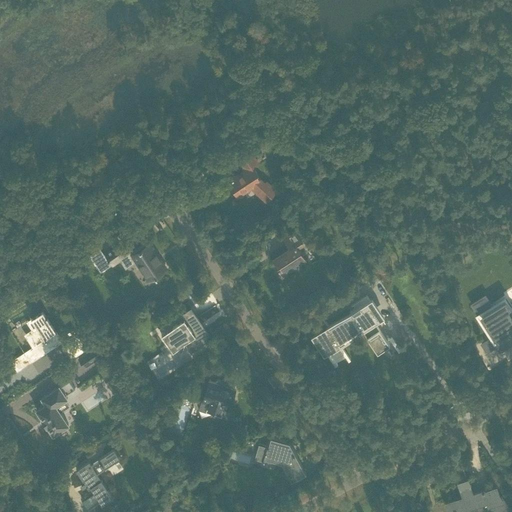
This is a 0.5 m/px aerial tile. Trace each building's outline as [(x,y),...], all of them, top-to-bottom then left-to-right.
[(239,158),(240,160),(246,169),(240,173),(242,175),(239,177),(237,175),(228,181),(237,195),(246,189),(245,187),(250,184),(258,191),(257,192),(266,200),(275,190),(266,182),(265,183),(259,178),(260,177),(259,175),(258,176),(251,164),(257,160),(251,151),(239,158)] [(285,212),(290,220),(297,215),(292,207),(285,212)] [(293,229),(291,231),(282,236),(289,247),(274,257),(283,272),(304,258),(297,246),(302,243),(293,229)] [(100,248),(90,254),(101,271),(110,265),(109,263),(112,261),(112,262),(120,257),(122,261),(132,255),(135,259),(133,261),(137,267),(139,265),(140,266),(142,265),(150,278),(155,275),(156,277),(157,276),(156,274),(166,268),(161,260),(159,260),(159,259),(158,259),(156,257),(157,256),(149,244),(147,245),(145,241),(143,243),(143,242),(139,244),(140,245),(123,255),(117,245),(106,252),(104,254),(100,248)] [(485,295),(472,303),(483,320),(484,319),(494,334),(491,336),(498,348),(511,339),(511,310),(510,308),(510,307),(504,298),(492,306),(490,303),(489,302),(485,295)] [(319,314),(280,340),(288,352),(311,337),(322,353),(324,356),(326,355),(335,367),(337,365),(329,353),(339,346),(341,345),(362,331),(373,347),(376,345),(375,345),(382,340),(387,347),(389,345),(374,322),(381,318),(384,316),(372,297),(369,299),(368,299),(362,303),(350,312),(328,326),(327,326),(319,314)] [(184,342),(191,352),(212,338),(191,305),(158,327),(173,349),(184,342)] [(326,323),(339,315),(334,306),(321,314),(326,323)] [(34,345),(23,352),(30,362),(49,350),(48,348),(52,346),(51,346),(54,344),(56,346),(62,341),(65,345),(63,346),(71,358),(86,349),(73,329),(60,337),(46,316),(47,315),(46,314),(45,314),(43,310),(31,317),(38,328),(27,335),(34,345)] [(115,321),(112,316),(106,319),(109,324),(115,321)] [(124,341),(119,335),(106,343),(110,350),(124,341)] [(401,351),(392,337),(389,339),(398,353),(401,351)] [(107,353),(101,344),(78,358),(84,368),(107,353)] [(195,379),(193,387),(196,388),(194,391),(202,393),(205,382),(195,379)] [(229,408),(235,388),(217,382),(210,379),(210,380),(202,401),(209,404),(207,410),(226,416),(229,408)] [(68,424),(55,405),(67,397),(65,395),(75,388),(69,380),(60,386),(59,385),(41,397),(43,399),(41,400),(41,402),(41,404),(41,406),(36,409),(42,418),(47,426),(47,425),(53,434),(56,432),(58,434),(66,428),(65,426),(68,424)] [(271,438),(268,446),(259,443),(255,457),(263,459),(262,461),(264,461),(266,457),(281,461),(287,472),(292,481),(306,473),(289,442),(271,438)] [(89,461),(76,469),(83,480),(86,485),(88,488),(90,487),(95,493),(95,494),(101,502),(101,503),(102,504),(113,497),(97,473),(111,463),(120,458),(113,449),(105,454),(98,459),(91,463),(89,461)] [(195,473),(189,477),(194,485),(200,480),(195,473)] [(188,476),(183,479),(190,490),(195,487),(188,476)] [(511,511),(498,492),(496,486),(484,490),(484,488),(472,492),(468,478),(458,481),(463,495),(445,501),(449,511),(467,506),(468,509),(477,506),(478,511),(479,511),(511,511)] [(421,500),(410,503),(412,508),(423,505),(421,500)]
